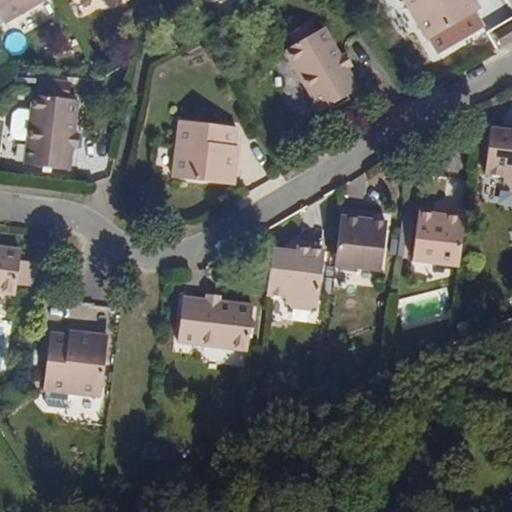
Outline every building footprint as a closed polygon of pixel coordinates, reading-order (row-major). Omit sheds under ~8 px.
[(0,0),(0,23),(3,28),(50,0),(0,0)] [(398,0),(424,45),(479,13),(471,0),(398,0)] [(498,42),(511,33),(511,19),(492,32),(498,42)] [(284,38),(290,49),(314,35),(307,25),(284,38)] [(281,54),(317,117),(358,93),(345,70),(350,67),(342,54),(337,56),(322,30),(314,35),(290,49),(281,54)] [(36,96),(66,99),(69,84),(37,80),(36,96)] [(31,95),(22,166),(71,172),(74,149),(79,149),(81,134),(76,134),(80,101),(66,99),(36,96),(31,95)] [(175,125),(168,182),(233,190),(240,133),(175,125)] [(511,130),(487,128),(481,178),(500,180),(501,185),(507,191),(511,191),(511,130)] [(429,215),(414,214),(411,269),(458,272),(463,211),(430,209),(429,215)] [(331,270),(382,276),(388,226),(371,224),(372,216),(338,212),(331,270)] [(0,296),(12,298),(18,251),(0,248),(0,296)] [(324,259),(270,251),(263,300),(283,302),(282,310),(316,315),(324,259)] [(202,301),(181,299),(175,348),(246,355),(251,307),(218,303),(218,297),(202,296),(202,301)] [(101,330),(103,319),(76,315),(74,326),(101,330)] [(66,337),(46,335),(39,398),(98,404),(105,336),(66,332),(66,337)]
